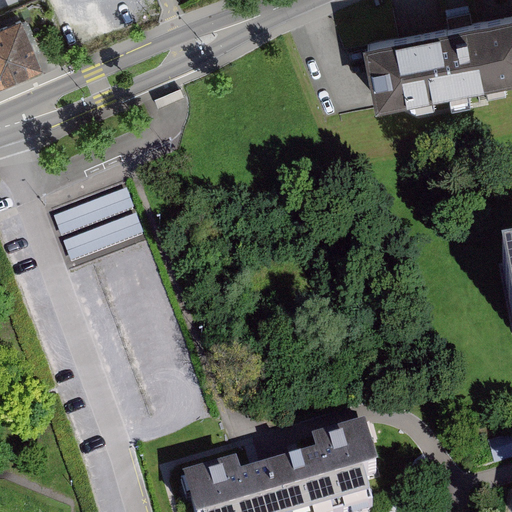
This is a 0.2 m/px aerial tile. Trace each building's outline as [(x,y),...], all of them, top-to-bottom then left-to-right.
[(511,11),(363,39),(375,98),(511,72),(511,11)] [(24,15),(0,25),(0,84),(43,66),(24,15)] [(130,190),(57,216),(73,262),(147,237),(130,190)] [(511,430),(489,439),(489,442),(492,452),(495,460),(496,466),(511,460),(511,430)] [(366,437),(177,493),(182,511),(367,511),(360,485),(378,480),(366,437)]
